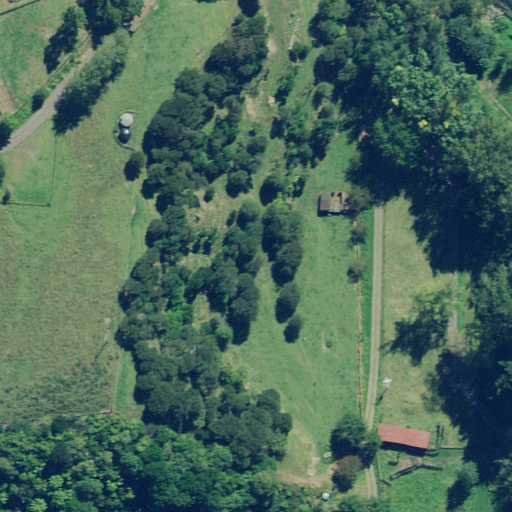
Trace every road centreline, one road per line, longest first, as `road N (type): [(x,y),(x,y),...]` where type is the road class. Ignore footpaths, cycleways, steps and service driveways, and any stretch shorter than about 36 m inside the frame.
road 1 (residential): [(373,0),(373,62),(443,172),(453,343),(475,407),(511,436)]
road 2 (residential): [(116,0),(0,123)]
